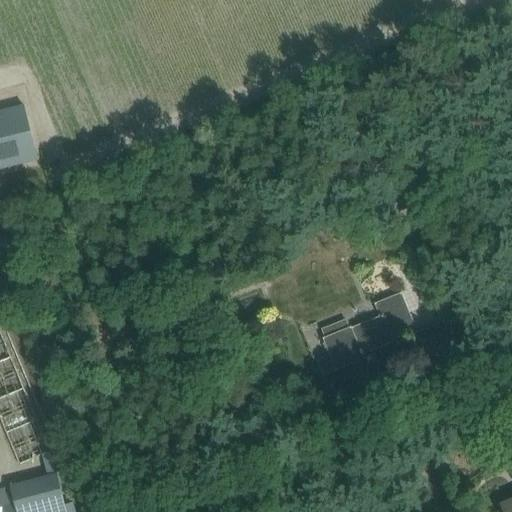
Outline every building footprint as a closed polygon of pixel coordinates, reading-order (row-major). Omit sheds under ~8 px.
[(0,169),(38,160),(25,106),(0,112),(0,169)] [(417,333),(411,317),(402,293),(375,304),(380,318),(353,329),(353,327),(323,338),(321,333),(309,338),(323,374),(336,369),(336,371),(364,360),(362,355),(364,354),(362,350),(380,343),(382,347),(417,333)] [(462,294),(437,298),(441,324),(466,320),(462,294)] [(0,508),(3,507),(4,511),(76,511),(74,503),(68,505),(65,494),(77,491),(65,448),(48,453),(42,438),(52,434),(0,306),(0,421),(18,465),(35,458),(41,479),(0,490),(0,508)] [(103,502),(98,488),(78,496),(84,510),(103,502)] [(511,511),(511,500),(501,505),(504,511),(511,511)]
